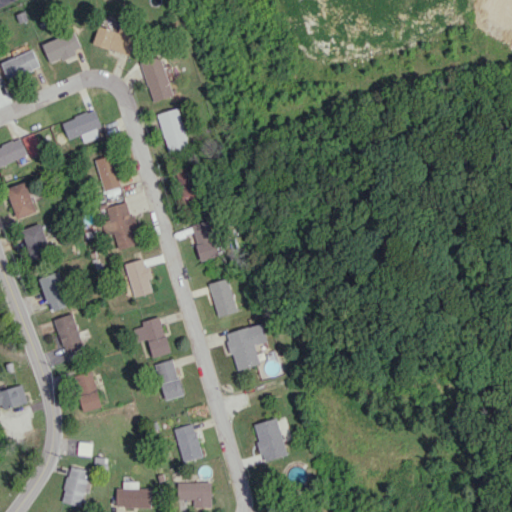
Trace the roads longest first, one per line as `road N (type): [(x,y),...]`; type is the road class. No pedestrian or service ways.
road 1 (residential): [(0,121),(109,74),(187,298),(246,494),(244,511)]
road 2 (residential): [(267,0),(335,196),(435,394)]
road 3 (residential): [(409,438),(421,406),(451,388),(485,392),(511,422),(509,466),(498,480),(466,493),(419,472),(409,438)]
road 4 (tertiary): [(0,266),(43,375),(53,436),(12,511)]
